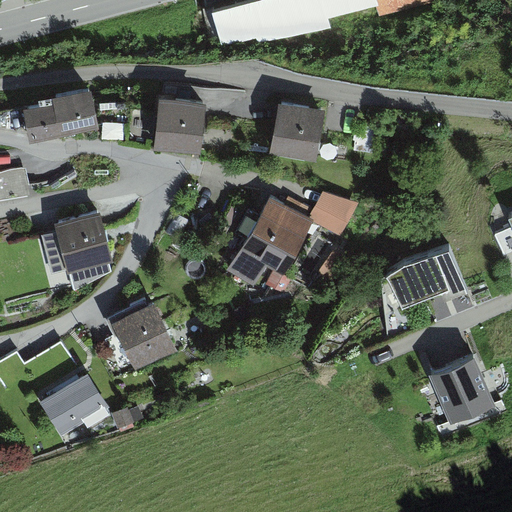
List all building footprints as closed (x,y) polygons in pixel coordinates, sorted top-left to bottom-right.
[(231,0),(210,6),(221,46),(255,37),(256,41),(326,23),(323,14),(376,0),(379,10),(415,0),(231,0)] [(94,96),(30,105),(34,136),(99,127),(94,96)] [(207,103),(163,98),(158,141),(202,145),(207,103)] [(323,113),(279,105),(272,147),(316,155),(323,113)] [(272,198),(242,246),(283,271),(313,223),(272,198)] [(101,214),(60,222),(69,264),(109,256),(101,214)] [(392,271),(405,304),(451,286),(437,252),(392,271)] [(157,302),(119,319),(138,363),(177,345),(157,302)] [(38,387),(75,365),(61,342),(25,364),(18,352),(0,362),(0,377),(7,389),(30,375),(38,387)] [(475,357),(433,372),(451,421),(493,405),(475,357)] [(87,373),(40,402),(60,437),(85,422),(89,430),(111,417),(105,408),(107,406),(87,373)]
